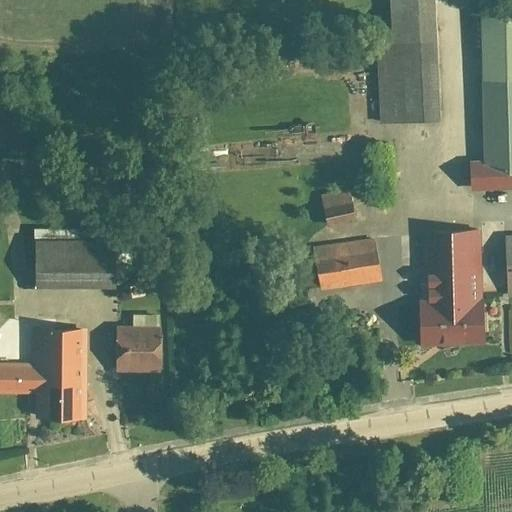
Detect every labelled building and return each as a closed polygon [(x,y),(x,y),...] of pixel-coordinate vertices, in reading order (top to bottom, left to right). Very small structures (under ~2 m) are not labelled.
[(432,0),(373,0),(380,121),(439,118),(432,0)] [(511,19),(478,22),(486,157),(511,155),(511,19)] [(511,180),(511,155),(486,157),(472,158),(474,182),(511,180)] [(353,215),(348,187),(322,192),(328,220),(353,215)] [(473,230),(424,231),(426,304),(475,302),(473,230)] [(111,279),(111,238),(36,238),(36,279),(111,279)] [(369,240),(311,250),(318,287),(375,277),(369,240)] [(481,302),(475,302),(426,304),(419,304),(421,340),(483,337),(481,302)] [(157,326),(117,326),(117,365),(159,364),(157,326)] [(81,413),(81,334),(36,334),(36,366),(0,365),(0,389),(38,389),(38,413),(81,413)]
